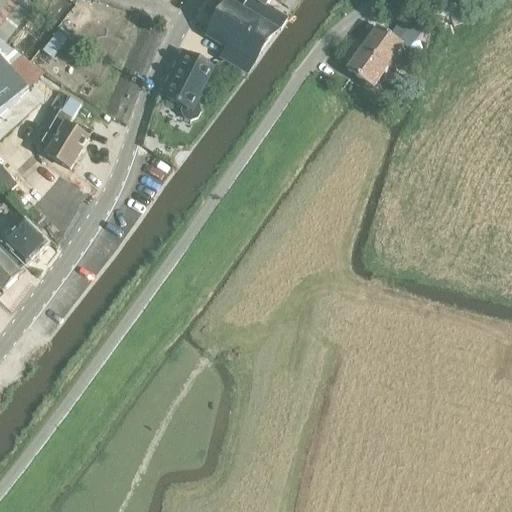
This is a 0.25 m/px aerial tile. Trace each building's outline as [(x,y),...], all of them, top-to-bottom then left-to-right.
[(250,0),(255,3),(256,2),(267,9),(272,0),(250,0)] [(261,21),(236,7),(230,19),(221,13),(207,38),(232,52),(227,60),(249,74),(272,39),(256,30),(261,21)] [(61,30),(43,53),(53,60),(71,37),(61,30)] [(363,51),(373,58),(389,69),(404,48),(377,30),(363,51)] [(373,58),(363,51),(348,72),(374,91),(389,69),(373,58)] [(209,66),(185,53),(158,99),(183,113),(209,66)] [(0,117),(29,91),(0,59),(0,117)] [(73,123),(61,116),(43,145),(51,150),(46,158),(70,173),(89,141),(69,129),(73,123)] [(0,243),(0,248),(24,271),(26,269),(27,270),(50,246),(25,222),(2,246),(0,243)] [(24,271),(0,248),(0,292),(4,296),(23,276),(21,274),(24,271)]
